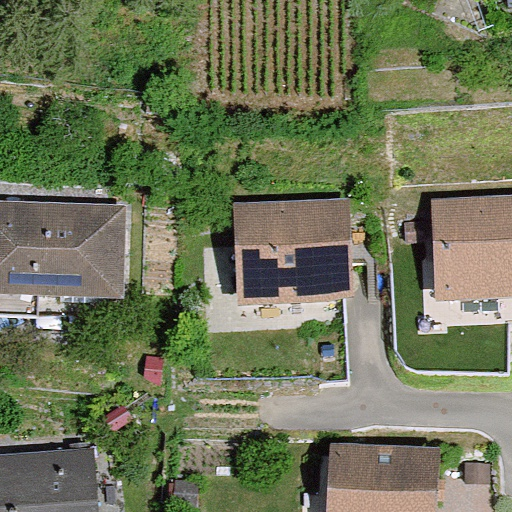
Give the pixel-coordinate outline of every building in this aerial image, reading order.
[(221,204),(223,308),(338,306),(336,202),(221,204)] [(511,202),(418,204),(420,308),(511,306),(511,202)] [(0,300),(106,306),(111,210),(0,204),(0,300)] [(424,511),(427,454),(309,449),(306,511),(424,511)] [(0,463),(0,511),(87,511),(84,458),(0,463)]
